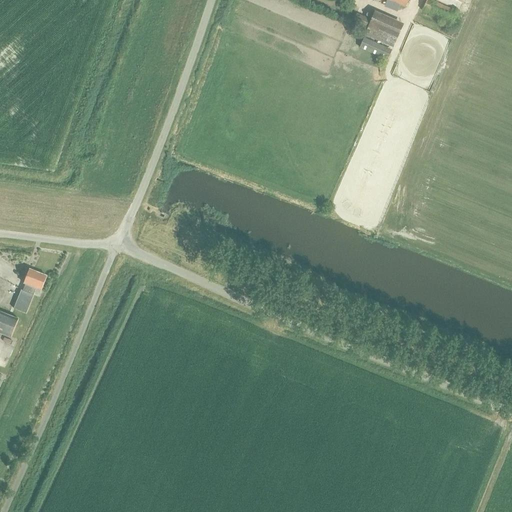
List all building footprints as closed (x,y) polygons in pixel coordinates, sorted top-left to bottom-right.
[(427,0),(423,10),(456,24),(461,14),(429,0),(427,0)] [(360,48),(388,60),(402,26),(375,14),(365,35),(360,48)] [(350,69),(368,77),(374,64),(356,56),(350,69)] [(42,291),(47,277),(29,270),(24,284),(27,285),(25,292),(21,290),(14,309),(26,314),(36,289),(42,291)] [(0,333),(11,338),(19,319),(0,311),(0,333)]
